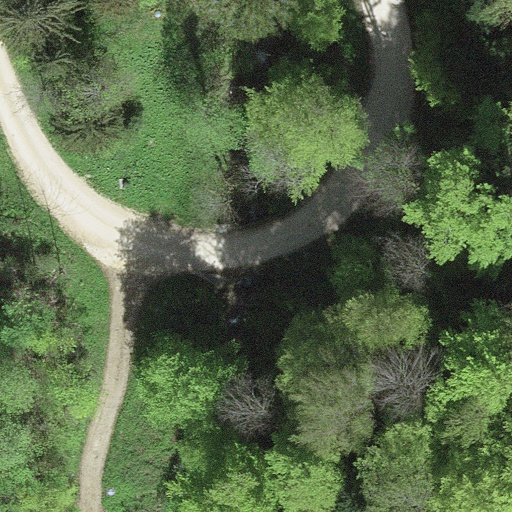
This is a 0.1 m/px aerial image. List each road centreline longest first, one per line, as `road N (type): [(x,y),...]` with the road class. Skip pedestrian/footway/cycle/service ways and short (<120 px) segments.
road 1 (track): [(123,241),(218,255),(304,230),(352,183),(377,141),(390,87),(378,0)]
road 2 (track): [(123,241),(117,383),(92,511)]
road 3 (track): [(0,53),(45,164),(123,241)]
